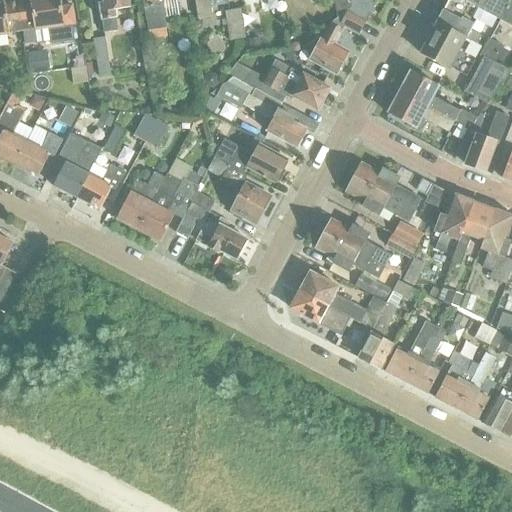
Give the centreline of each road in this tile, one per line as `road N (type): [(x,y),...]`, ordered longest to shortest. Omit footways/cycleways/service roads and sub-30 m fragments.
road 1 (residential): [(511,461),(239,315)]
road 2 (residential): [(239,315),(0,195)]
road 3 (residential): [(239,315),(343,119)]
road 4 (residential): [(511,199),(343,119)]
road 5 (residential): [(343,119),(407,0)]
